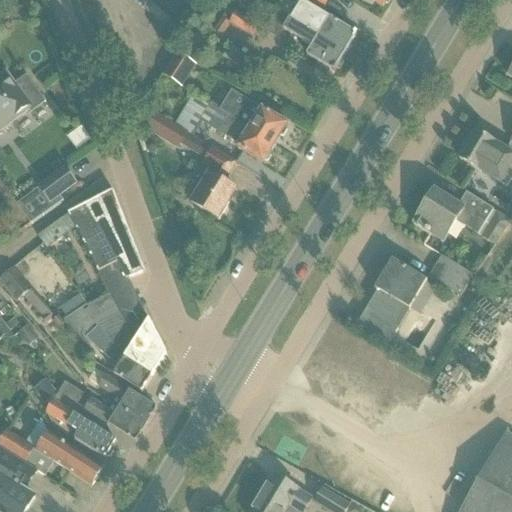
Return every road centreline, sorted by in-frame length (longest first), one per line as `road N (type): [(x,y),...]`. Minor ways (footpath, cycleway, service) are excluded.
road 1 (residential): [(259,397),(506,0)]
road 2 (primary): [(225,380),(460,0)]
road 3 (residential): [(414,0),(195,362)]
road 4 (unclassified): [(195,362),(58,0)]
road 5 (unknown): [(259,397),(397,452),(427,456),(481,435)]
road 6 (residential): [(195,362),(101,511)]
road 7 (primary): [(146,511),(225,380)]
road 8 (residential): [(193,511),(259,397)]
